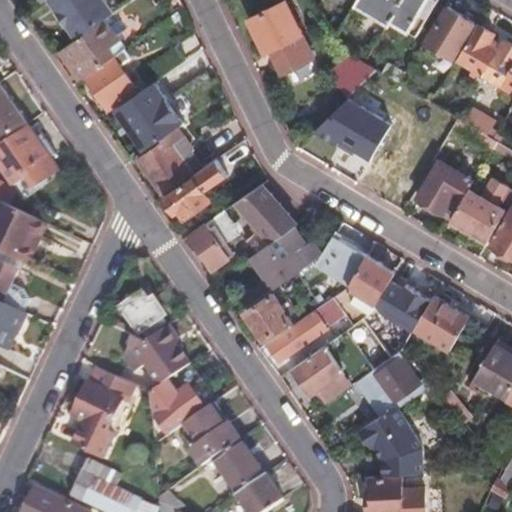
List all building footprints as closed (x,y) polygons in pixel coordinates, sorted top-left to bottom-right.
[(50,0),(58,11),(68,25),(78,39),(111,16),(114,13),(104,0),(50,0)] [(440,0),(361,0),(362,0),(360,4),(394,25),(396,21),(419,35),(440,0)] [(318,62),(291,4),(253,22),(270,53),(275,50),(289,77),(318,62)] [(467,18),(448,6),(428,42),(456,59),(470,34),(460,28),(467,18)] [(349,21),(327,8),(322,17),(339,37),(349,21)] [(68,25),(58,11),(54,14),(63,28),(68,25)] [(111,16),(78,39),(62,50),(82,79),(85,77),(115,57),(111,51),(121,43),(127,39),(111,16)] [(498,36),(481,27),(460,61),(488,78),(503,54),(491,47),(498,36)] [(428,42),(423,49),(455,69),(460,61),(456,59),(428,42)] [(111,51),(115,57),(125,50),(121,43),(111,51)] [(511,44),(509,43),(503,54),(488,78),(504,89),(511,75),(511,44)] [(115,57),(85,77),(107,110),(135,91),(119,68),(132,60),(125,50),(115,57)] [(151,67),(160,81),(186,64),(176,50),(151,67)] [(337,70),(359,93),(380,72),(357,58),(355,56),(337,70)] [(184,68),(199,88),(178,103),(191,122),(217,104),(206,89),(214,84),(197,59),(184,68)] [(0,145),(29,125),(0,84),(0,145)] [(398,142),(400,144),(435,165),(456,131),(462,121),(434,105),(426,100),(410,90),(383,134),(398,142)] [(489,137),(490,137),(497,125),(484,117),(477,129),(489,137)] [(456,131),(494,155),(501,144),(495,141),(490,137),(489,137),(477,129),(469,126),(462,121),(456,131)] [(370,125),(354,150),(368,158),(364,164),(363,166),(378,175),(398,142),(383,134),(370,125)] [(39,146),(44,143),(34,129),(30,133),(39,146)] [(51,162),(55,158),(44,143),(39,146),(30,133),(0,153),(0,173),(11,189),(24,180),(32,192),(59,173),(51,162)] [(500,133),(495,141),(501,144),(502,145),(504,146),(508,138),(500,133)] [(167,143),(140,163),(162,195),(189,175),(167,143)] [(502,145),(501,144),(494,155),(489,165),(498,170),(507,164),(511,155),(511,150),(506,147),(504,146),(502,145)] [(231,150),(207,167),(231,200),(254,184),(231,150)] [(368,158),(354,150),(350,157),(364,164),(368,158)] [(462,210),(474,190),(477,184),(443,163),(421,200),(446,215),(452,204),(462,210)] [(484,197),(474,190),(462,210),(453,224),(489,246),(509,212),(501,206),(511,189),(495,179),(484,197)] [(183,217),(170,226),(178,236),(209,216),(204,208),(211,204),(194,180),(165,200),(176,216),(180,213),(183,217)] [(262,186),(243,200),(263,226),(274,241),(295,227),(296,225),(265,185),(262,186)] [(0,187),(0,205),(6,209),(8,210),(15,194),(0,187)] [(0,254),(21,264),(29,268),(37,251),(33,249),(44,227),(8,210),(6,209),(0,205),(0,254)] [(240,235),(224,213),(192,236),(200,246),(193,251),(200,261),(206,256),(213,266),(229,255),(223,247),(240,235)] [(511,219),(497,244),(511,253),(511,219)] [(274,241),(263,226),(253,233),(264,249),(274,241)] [(295,227),(274,241),(264,249),(253,257),(272,284),(261,291),(257,286),(239,299),(247,311),(286,284),(296,277),(306,270),(324,257),(314,242),(308,246),(295,227)] [(337,236),(325,257),(321,264),(354,283),(368,258),(370,256),(337,236)] [(0,263),(17,272),(21,264),(0,254),(0,263)] [(368,258),(354,283),(352,287),(355,291),(379,305),(380,303),(386,294),(393,282),(397,275),(368,258)] [(0,303),(2,304),(17,272),(0,263),(0,303)] [(306,270),(296,277),(302,286),(312,279),(306,270)] [(296,277),(286,284),(292,293),(302,286),(296,277)] [(148,303),(153,300),(147,291),(142,295),(148,303)] [(386,294),(380,303),(388,308),(393,299),(386,294)] [(148,303),(142,295),(121,309),(139,336),(165,317),(153,300),(148,303)] [(281,334),(293,326),(272,296),(246,314),(267,344),(281,334)] [(471,318),(436,298),(432,305),(417,330),(428,336),(422,346),(427,349),(433,339),(442,344),(451,350),(471,318)] [(2,304),(0,303),(0,349),(3,351),(11,335),(17,338),(27,316),(2,304)] [(293,326),(281,334),(283,337),(268,347),(280,364),(332,328),(329,323),(337,317),(328,303),(318,309),(293,326)] [(399,336),(360,317),(354,329),(393,349),(399,336)] [(144,345),(146,367),(146,369),(160,388),(191,366),(179,347),(174,350),(171,344),(178,339),(169,328),(144,345)] [(346,333),(291,369),(312,399),(319,394),(327,405),(347,391),(355,385),(373,372),(346,333)] [(13,345),(17,338),(11,335),(3,351),(9,354),(13,345)] [(135,376),(146,367),(144,345),(131,339),(123,358),(135,376)] [(174,350),(179,347),(182,345),(178,339),(171,344),(174,350)] [(433,339),(427,349),(436,354),(442,344),(433,339)] [(476,378),(511,399),(511,397),(511,354),(497,345),(476,378)] [(355,385),(360,392),(377,380),(381,387),(377,390),(381,398),(387,394),(393,403),(419,386),(402,362),(389,370),(385,364),(373,372),(355,385)] [(149,395),(151,426),(159,421),(160,423),(169,437),(185,426),(202,413),(191,399),(187,402),(184,397),(205,383),(193,365),(191,366),(160,388),(149,395)] [(135,389),(95,371),(74,417),(90,425),(88,430),(100,435),(102,431),(107,433),(111,426),(117,429),(135,389)] [(351,398),(360,392),(355,385),(347,391),(351,398)] [(456,389),(449,395),(468,419),(476,413),(456,389)] [(351,398),(347,391),(327,405),(335,417),(354,403),(351,398)] [(202,413),(185,426),(199,446),(191,452),(202,469),(214,461),(241,442),(229,425),(225,429),(210,408),(202,413)] [(380,418),(359,431),(364,437),(367,435),(374,446),(383,461),(384,478),(424,475),(426,449),(399,408),(389,415),(386,414),(380,418)] [(153,447),(161,442),(160,423),(159,421),(151,426),(153,447)] [(367,435),(364,437),(371,449),(374,446),(367,435)] [(241,442),(214,461),(237,495),(266,475),(242,441),(241,442)] [(116,477),(90,464),(74,499),(102,511),(138,511),(142,504),(110,489),(116,477)] [(507,501),(511,492),(511,474),(509,472),(503,469),(502,470),(491,493),(507,501)] [(270,511),(285,502),(266,475),(237,495),(249,511),(270,511)] [(411,511),(410,482),(379,484),(381,505),(375,505),(375,511),(411,511)] [(81,511),(35,490),(24,511),(81,511)] [(159,504),(175,511),(183,511),(185,507),(168,492),(158,499),(159,504)]
